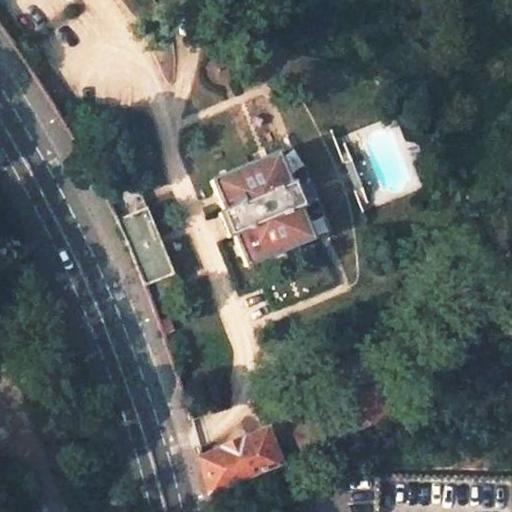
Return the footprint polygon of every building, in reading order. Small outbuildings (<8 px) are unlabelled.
[(276,154),(210,182),(222,213),(218,214),(227,238),(232,236),(245,267),(310,240),(298,209),(301,208),(291,184),(289,186),(276,154)] [(137,187),(105,201),(106,204),(122,236),(133,262),(151,306),(181,294),(137,187)] [(381,389),(331,411),(342,437),(392,416),(381,389)] [(285,435),(294,458),(325,444),(315,422),(285,435)] [(263,434),(200,461),(208,494),(276,465),(263,434)] [(120,495),(105,501),(109,511),(115,511),(125,508),(120,495)]
